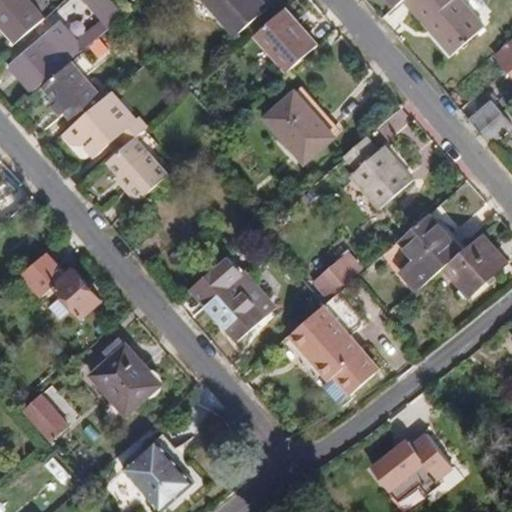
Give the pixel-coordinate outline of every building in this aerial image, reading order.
[(46,18),(31,0),(0,0),(0,19),(3,22),(19,41),(46,18)] [(42,85),(84,48),(86,50),(111,29),(109,27),(122,16),(109,0),(85,0),(103,20),(79,42),(60,21),(18,58),(42,85)] [(204,0),(236,37),(272,5),(267,0),(204,0)] [(436,32),(408,0),(405,0),(406,0),(434,33),(436,32)] [(485,27),(460,0),(408,0),(436,32),(434,33),(453,55),(485,27)] [(469,0),(484,18),(493,12),(483,0),(469,0)] [(288,73),(318,45),(287,8),(255,36),(288,73)] [(511,74),(511,43),(497,56),(511,74)] [(85,77),(97,68),(85,54),(74,64),(85,77)] [(0,74),(9,67),(0,57),(0,74)] [(42,85),(18,58),(9,65),(33,92),(42,85)] [(74,64),(72,62),(44,87),(55,100),(65,111),(76,125),(104,100),(85,77),(74,64)] [(336,137),(296,91),(265,118),(305,164),(336,137)] [(120,137),(140,120),(114,92),(104,100),(76,125),(64,134),(70,142),(84,142),(98,157),(112,144),(113,137),(120,137)] [(65,111),(55,100),(51,104),(60,115),(65,111)] [(480,132),(503,113),(493,101),(470,120),(480,132)] [(491,145),(511,127),(511,123),(503,113),(480,132),(491,145)] [(146,130),(150,127),(142,117),(140,120),(120,137),(118,139),(126,147),(138,138),(146,130)] [(159,144),(146,130),(138,138),(150,152),(159,144)] [(380,209),(414,180),(385,146),(380,151),(367,136),(343,157),(356,171),(351,175),(380,209)] [(139,203),(170,176),(150,152),(138,138),(126,147),(110,162),(122,175),(126,181),(123,183),(139,203)] [(126,181),(122,175),(118,178),(123,183),(126,181)] [(446,267),(461,253),(442,232),(444,230),(430,215),(408,234),(400,240),(412,254),(415,258),(403,269),(401,272),(419,291),(446,267)] [(400,240),(408,234),(402,226),(394,233),(400,240)] [(463,252),(444,230),(442,232),(461,253),(463,252)] [(471,296),(508,263),(482,235),(463,252),(461,253),(446,267),(471,296)] [(403,269),(415,258),(412,254),(400,264),(403,269)] [(329,297),(362,269),(349,255),(318,282),(317,283),(329,297)] [(269,313),(237,277),(231,282),(217,266),(192,288),(238,341),(269,313)] [(102,301),(75,269),(56,286),(83,318),(102,301)] [(278,306),(246,269),(237,277),(269,313),(278,306)] [(329,297),(317,283),(318,282),(312,274),(305,280),(327,305),(332,300),(329,297)] [(360,356),(365,351),(325,306),(287,339),(301,355),(305,352),(315,363),(311,366),(327,385),(336,377),(352,396),(376,374),(360,356)] [(112,359),(128,346),(121,338),(106,352),(112,359)] [(127,414),(161,384),(128,346),(112,359),(93,376),(113,399),(127,414)] [(382,370),(365,351),(360,356),(376,374),(382,370)] [(315,363),(305,352),(301,355),(311,366),(315,363)] [(70,427),(42,395),(24,411),(52,442),(70,427)] [(127,414),(113,399),(100,411),(113,426),(127,414)] [(491,430),(511,417),(511,403),(485,420),(491,430)] [(374,457),(402,511),(463,480),(436,426),(374,457)] [(162,511),(196,483),(171,454),(176,449),(164,434),(158,439),(124,469),(161,511),(162,511)]
